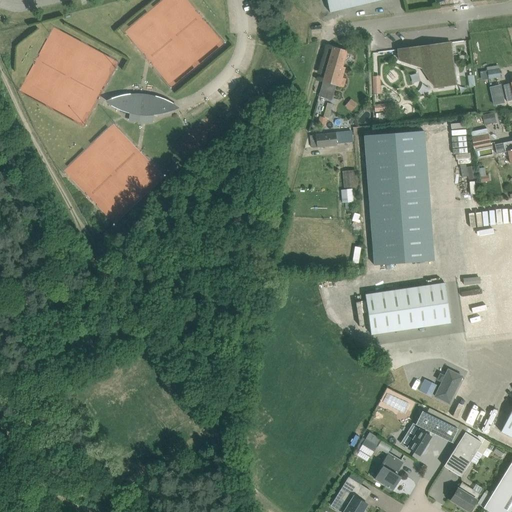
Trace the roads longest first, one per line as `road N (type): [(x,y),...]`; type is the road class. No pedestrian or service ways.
road 1 (track): [(0,70),(87,243),(224,439),(238,511)]
road 2 (residential): [(511,7),(324,32),(293,152)]
road 3 (track): [(224,439),(293,152)]
